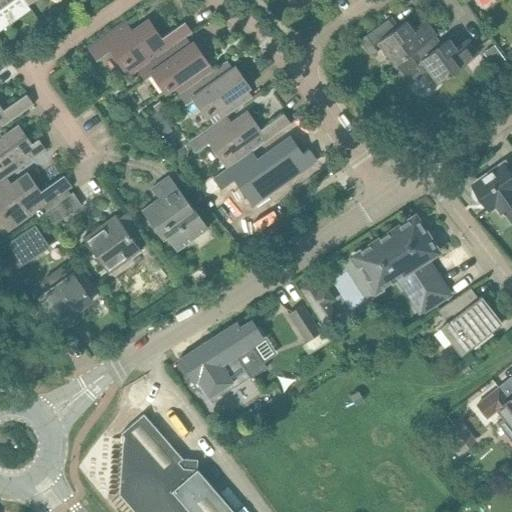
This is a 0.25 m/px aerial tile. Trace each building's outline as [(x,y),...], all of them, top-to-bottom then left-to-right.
[(394,65),(434,36),(436,35),(425,21),(412,30),(405,21),(398,27),(391,17),(360,39),(371,54),(381,47),(394,65)] [(128,79),(137,73),(179,43),(178,42),(192,32),(184,22),(161,38),(150,21),(133,33),(126,23),(89,50),(97,62),(109,53),(128,79)] [(434,36),(394,65),(407,83),(409,81),(413,82),(419,77),(420,73),(422,72),(419,69),(424,66),(437,84),(479,54),(468,39),(455,48),(448,39),(440,45),(434,36)] [(183,94),(220,66),(227,61),(226,61),(213,70),(207,61),(199,49),(191,55),(187,49),(185,51),(179,43),(137,73),(144,83),(151,78),(162,94),(176,84),(183,94)] [(498,50),(487,58),(497,71),(508,63),(498,50)] [(220,66),(183,94),(179,97),(186,107),(192,102),(205,119),(218,110),(225,119),(226,117),(226,116),(252,98),(262,91),(262,90),(251,97),(245,88),(249,85),(237,68),(233,71),(227,61),(220,66)] [(0,128),(33,105),(26,94),(3,110),(0,105),(0,128)] [(226,117),(225,119),(189,144),(196,155),(209,146),(227,171),(252,154),(251,152),(291,124),(283,113),(260,130),(249,113),(232,125),(226,117)] [(0,134),(0,181),(6,178),(46,150),(38,139),(31,144),(20,127),(3,139),(0,134)] [(252,154),(227,171),(214,181),(220,190),(234,180),(252,206),(316,160),(309,149),(286,166),(274,149),(257,161),(252,154)] [(483,201),(488,209),(490,211),(497,206),(503,214),(511,207),(511,172),(506,163),(473,186),(475,189),(473,191),(473,196),(476,200),(481,203),(483,201)] [(0,181),(0,225),(2,225),(7,232),(42,207),(67,189),(71,186),(64,175),(41,191),(29,175),(12,187),(6,178),(0,181)] [(141,210),(163,241),(167,238),(177,252),(209,229),(191,204),(190,205),(169,176),(152,188),(159,198),(141,210)] [(45,213),(54,226),(83,206),(74,194),(45,213)] [(266,229),(279,220),(272,209),(259,218),(266,229)] [(141,250),(115,215),(83,238),(108,274),(141,250)] [(438,252),(428,236),(415,216),(352,256),(375,292),(398,277),(420,312),(448,294),(426,259),(438,252)] [(0,252),(12,271),(48,247),(34,226),(0,248),(0,252)] [(69,272),(64,264),(45,278),(52,288),(39,297),(58,324),(91,301),(70,271),(69,272)] [(327,291),(340,283),(332,271),(320,279),(327,291)] [(311,283),(302,288),(316,311),(330,302),(322,289),(317,292),(311,283)] [(481,296),(478,298),(470,288),(439,312),(449,325),(443,330),(462,355),(475,345),(477,348),(494,335),(491,332),(502,323),(481,296)] [(307,340),(321,330),(304,303),(289,312),(307,340)] [(237,322),(207,341),(222,364),(236,355),(251,376),(252,379),(268,368),(254,346),(266,338),(254,318),(240,327),(237,322)] [(207,341),(179,360),(202,394),(206,392),(211,400),(213,403),(223,396),(222,395),(251,376),(236,355),(222,364),(207,341)] [(497,410),(511,430),(511,396),(508,399),(499,387),(477,404),(487,417),(497,410)] [(234,511),(197,469),(182,468),(178,462),(182,458),(143,414),(121,433),(124,436),(120,494),(135,511),(234,511)] [(474,442),(460,425),(446,435),(460,453),(474,442)]
